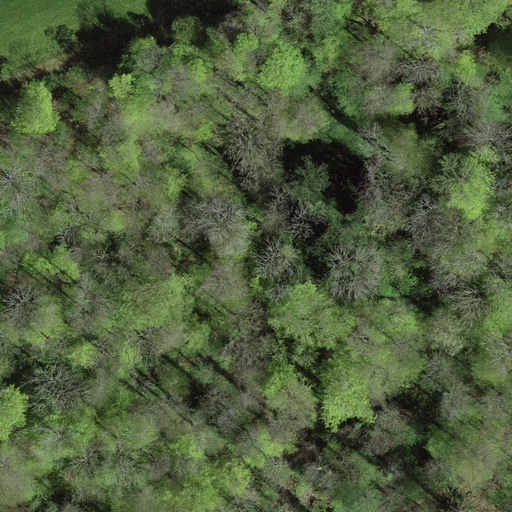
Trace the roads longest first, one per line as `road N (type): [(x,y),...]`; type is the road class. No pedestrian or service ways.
road 1 (track): [(0,431),(278,322),(429,293),(511,246)]
road 2 (track): [(205,0),(0,79)]
